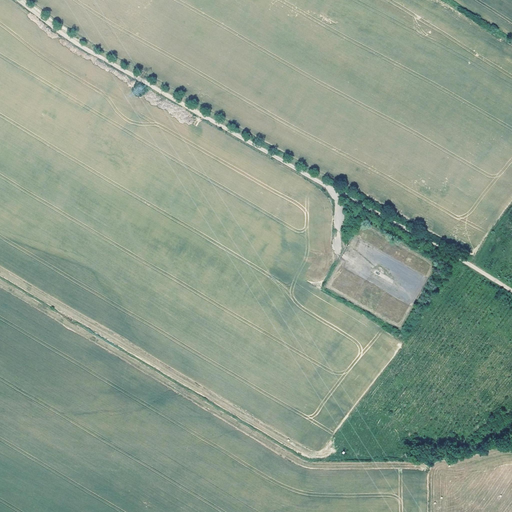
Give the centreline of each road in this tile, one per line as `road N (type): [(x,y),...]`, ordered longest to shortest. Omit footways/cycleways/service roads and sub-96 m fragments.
road 1 (unclassified): [(338,251),(330,189),(73,41),(18,0)]
road 2 (track): [(330,189),(511,290)]
